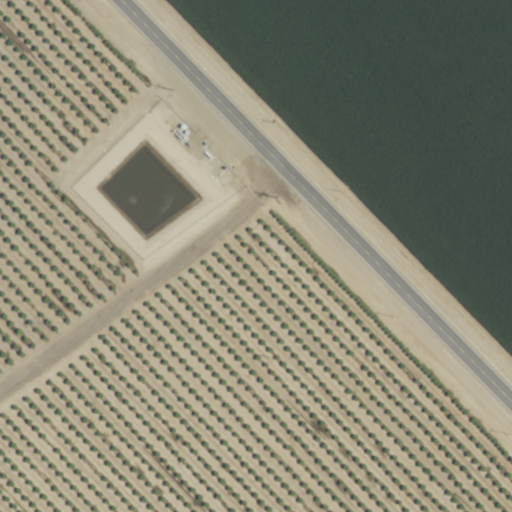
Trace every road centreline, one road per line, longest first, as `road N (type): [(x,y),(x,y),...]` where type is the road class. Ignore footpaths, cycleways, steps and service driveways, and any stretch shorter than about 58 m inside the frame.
road 1 (secondary): [(119,0),(511,403)]
road 2 (residential): [(0,388),(294,179)]
